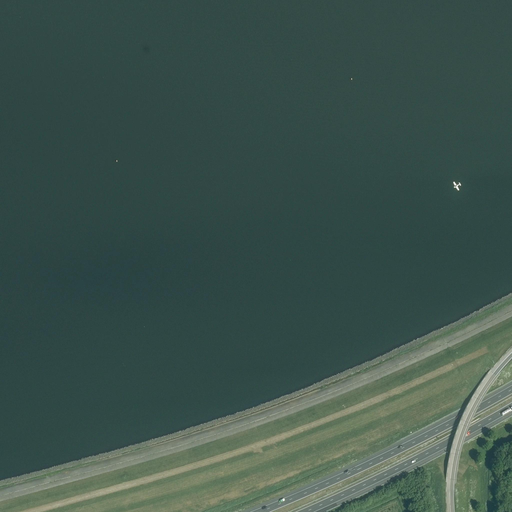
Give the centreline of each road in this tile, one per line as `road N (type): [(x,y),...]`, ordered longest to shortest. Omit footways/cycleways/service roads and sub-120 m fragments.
road 1 (track): [(29,511),(337,415),(485,350)]
road 2 (motorway): [(511,389),(260,511)]
road 3 (motorway): [(305,511),(511,406)]
road 4 (motorway): [(511,354),(461,434),(452,511)]
